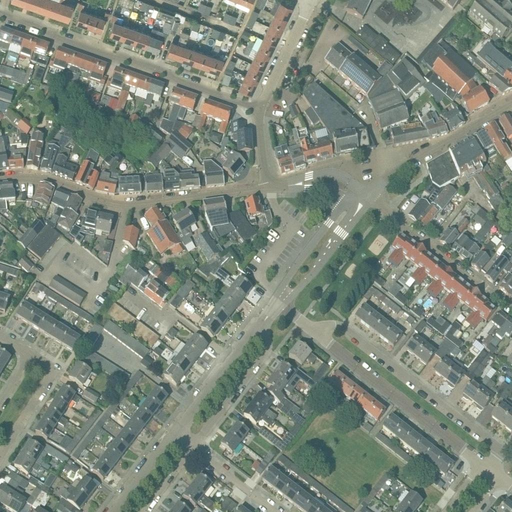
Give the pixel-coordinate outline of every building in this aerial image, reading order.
[(32,0),(30,6),(49,13),(53,0),(32,0)] [(53,0),(49,13),(68,20),(73,5),(66,2),(66,0),(53,0)] [(257,0),(255,5),(263,9),(267,0),(257,0)] [(275,14),(275,15),(286,20),(292,7),(277,0),(276,0),(270,12),(275,14)] [(372,0),(439,0),(453,11),(461,0),(350,0),(345,11),(363,20),(372,0)] [(493,0),(479,0),(469,13),(470,14),(494,34),(490,39),(499,47),(504,41),(502,39),(511,26),(511,15),(509,13),(511,10),(511,9),(511,8),(505,3),(504,3),(505,4),(502,7),(493,0)] [(143,1),(140,9),(146,11),(148,3),(143,1)] [(200,2),(197,10),(203,12),(206,5),(200,2)] [(76,22),(88,27),(92,15),(81,11),(83,4),(79,3),(77,9),(80,11),(76,22)] [(148,3),(146,11),(151,13),(154,5),(148,3)] [(206,5),(203,12),(209,15),(212,7),(206,5)] [(164,21),(171,23),(175,12),(160,7),(157,13),(166,16),(164,21)] [(253,9),(250,16),(256,19),(259,12),(253,9)] [(92,15),(88,27),(100,31),(105,19),(108,20),(110,14),(106,12),(104,18),(92,15)] [(175,12),(171,23),(169,28),(171,28),(170,32),(174,33),(178,21),(183,23),(183,22),(191,25),(192,20),(185,17),(185,16),(180,14),(175,12)] [(226,13),(223,20),(228,23),(232,15),(226,13)] [(109,34),(122,38),(126,26),(115,22),(117,16),(113,15),(112,18),(110,21),(114,22),(109,34)] [(232,15),(228,23),(234,25),(237,17),(232,15)] [(272,20),(269,27),(281,32),(286,20),(275,15),(272,20)] [(250,17),(247,25),(253,27),(256,20),(250,17)] [(190,31),(197,33),(200,24),(194,22),(190,31)] [(122,38),(134,43),(138,31),(126,26),(122,38)] [(268,28),(263,39),(275,45),(281,32),(269,27),(268,28)] [(355,35),(392,66),(400,57),(386,45),(387,44),(378,36),(377,37),(365,27),(362,27),(355,35)] [(214,28),(211,36),(217,38),(220,30),(214,28)] [(0,42),(9,46),(13,34),(1,29),(0,33),(0,42)] [(150,35),(146,47),(158,51),(162,39),(165,41),(166,37),(167,34),(152,29),(150,35)] [(220,30),(217,38),(223,40),(225,33),(220,30)] [(241,37),(248,40),(251,33),(244,30),(241,37)] [(134,43),(146,47),(150,35),(138,31),(134,43)] [(180,59),(185,47),(189,35),(182,32),(177,44),(171,42),(167,54),(180,59)] [(9,46),(21,50),(26,38),(13,34),(9,46)] [(21,50),(19,55),(32,60),(33,54),(38,42),(26,38),(21,50)] [(274,45),(263,39),(257,52),(269,57),(274,45)] [(438,79),(433,85),(453,102),(460,94),(463,100),(461,101),(470,115),(489,103),(480,89),(478,91),(472,81),(477,75),(453,53),(445,40),(437,49),(423,63),(436,75),(435,77),(438,79)] [(31,62),(46,68),(49,60),(46,58),(46,56),(50,47),(38,42),(33,54),(32,60),(31,60),(31,62)] [(324,61),(367,97),(392,68),(385,62),(374,75),(338,45),(324,61)] [(248,46),(245,53),(250,56),(253,49),(248,46)] [(180,59),(193,64),(198,51),(185,47),(180,59)] [(487,47),(477,59),(484,65),(494,52),(487,47)] [(51,60),(49,66),(54,68),(65,72),(67,66),(71,54),(59,50),(55,61),(51,60)] [(198,51),(193,64),(206,68),(210,56),(204,54),(198,51)] [(424,51),(415,62),(419,65),(428,54),(424,51)] [(254,58),(251,64),(263,70),(269,57),(257,52),(254,58)] [(485,66),(490,70),(511,89),(511,68),(511,67),(494,52),(484,65),(486,66),(485,66)] [(74,75),(73,79),(77,81),(80,75),(77,74),(79,70),(83,58),(71,54),(67,66),(65,72),(74,75)] [(210,56),(206,68),(219,73),(223,63),(224,60),(217,58),(210,56)] [(77,74),(80,75),(81,71),(85,72),(83,78),(89,80),(91,74),(95,62),(83,58),(79,70),(77,74)] [(367,97),(377,122),(381,131),(390,127),(409,120),(403,105),(425,83),(403,59),(371,96),(367,97)] [(482,70),(485,66),(486,66),(484,65),(477,59),(474,63),(482,70)] [(236,62),(230,60),(227,67),(233,69),(236,62)] [(107,67),(95,62),(91,74),(89,80),(99,84),(104,86),(106,80),(103,78),(107,67)] [(263,70),(251,64),(245,76),(257,82),(263,70)] [(1,68),(0,70),(0,74),(11,78),(14,70),(8,69),(1,67),(1,68)] [(227,67),(224,73),(225,74),(231,76),(234,70),(233,69),(227,67)] [(33,82),(39,84),(45,71),(38,68),(33,82)] [(26,75),(22,86),(26,87),(28,81),(32,70),(28,69),(26,75)] [(11,78),(10,81),(22,86),(26,75),(14,70),(11,78)] [(108,84),(107,87),(112,88),(122,92),(124,86),(128,74),(116,70),(112,82),(109,81),(108,84)] [(511,89),(490,70),(486,75),(493,81),(489,85),(501,95),(501,96),(511,91),(511,89)] [(128,74),(124,86),(125,86),(119,103),(116,110),(122,112),(130,88),(136,90),(140,78),(128,74)] [(222,84),(227,86),(231,76),(225,74),(222,84)] [(241,75),(239,81),(242,82),(239,89),(240,89),(251,94),(257,82),(245,76),(242,74),(241,75)] [(152,83),(140,78),(136,90),(148,95),(152,83)] [(152,83),(148,95),(144,106),(150,108),(154,96),(160,99),(165,87),(152,83)] [(328,136),(333,156),(336,155),(336,157),(356,153),(348,116),(321,92),(314,85),(302,97),(307,104),(311,109),(320,121),(326,131),(330,136),(328,136)] [(85,90),(82,99),(97,104),(100,97),(91,93),(92,91),(86,88),(85,90)] [(0,100),(9,103),(12,95),(0,90),(0,100)] [(160,129),(170,136),(175,123),(176,122),(177,118),(178,116),(185,94),(173,90),(169,104),(175,106),(172,114),(173,114),(170,123),(163,120),(160,129)] [(178,116),(177,118),(183,120),(186,110),(193,112),(194,108),(197,99),(185,94),(178,116)] [(112,100),(109,108),(116,110),(119,103),(112,100)] [(0,101),(0,114),(3,116),(8,109),(12,106),(0,101)] [(214,120),(219,107),(205,102),(202,112),(201,115),(200,117),(196,116),(192,129),(201,135),(207,118),(214,120)] [(455,112),(449,116),(445,110),(439,114),(446,124),(451,132),(464,124),(462,120),(468,116),(452,103),(451,104),(455,112)] [(288,108),(292,119),(299,117),(294,105),(288,108)] [(232,112),(219,107),(214,120),(222,123),(219,132),(224,134),(227,124),(228,125),(232,112)] [(313,126),(320,121),(311,109),(304,113),(313,126)] [(435,113),(420,119),(426,130),(430,139),(448,134),(443,123),(440,120),(438,121),(437,118),(435,113)] [(137,127),(140,119),(131,116),(128,124),(137,127)] [(348,116),(356,153),(375,149),(369,134),(348,116)] [(426,130),(420,119),(419,116),(413,117),(415,125),(390,130),(394,147),(430,139),(426,130)] [(499,122),(504,132),(507,138),(511,136),(511,135),(511,122),(508,116),(499,122)] [(175,123),(172,131),(176,134),(177,135),(185,125),(176,122),(175,123)] [(22,123),(18,128),(19,129),(26,135),(30,129),(22,123)] [(231,125),(232,135),(233,143),(238,142),(239,153),(252,152),(250,134),(245,134),(244,124),(231,125)] [(494,125),(484,131),(498,154),(504,163),(511,158),(509,153),(506,154),(499,144),(504,141),(497,130),(497,131),(494,125)] [(26,135),(19,129),(21,145),(27,144),(29,137),(26,135)] [(59,152),(63,153),(64,149),(63,149),(75,138),(66,130),(63,138),(62,138),(58,149),(47,145),(40,171),(51,174),(59,152)] [(149,137),(159,145),(164,138),(153,130),(149,137)] [(315,142),(311,143),(312,147),(316,162),(334,157),(328,138),(328,137),(330,136),(326,131),(313,134),(314,138),(315,142)] [(484,131),(470,139),(483,159),(487,156),(489,159),(498,154),(484,131)] [(0,170),(8,169),(10,169),(6,153),(1,134),(0,133),(0,170)] [(171,137),(164,146),(171,151),(174,147),(185,156),(192,147),(191,147),(183,141),(176,134),(173,138),(171,137)] [(28,159),(27,168),(38,170),(39,160),(43,141),(43,137),(33,135),(32,140),(28,159)] [(307,139),(300,141),(303,155),(305,165),(316,162),(312,147),(310,147),(309,144),(311,143),(309,135),(306,135),(307,139)] [(215,137),(213,142),(219,144),(222,137),(218,136),(215,137)] [(483,159),(470,139),(426,166),(432,183),(440,189),(458,179),(481,167),(481,166),(486,164),(483,159)] [(300,146),(288,150),(288,152),(290,156),(294,171),(306,168),(305,165),(303,155),(301,145),(300,141),(299,141),(300,144),(300,146)] [(171,151),(164,146),(161,149),(155,145),(151,150),(156,154),(154,156),(162,162),(171,151)] [(287,146),(274,150),(281,175),(294,171),(290,156),(287,146)] [(10,169),(24,168),(23,158),(26,158),(26,152),(15,152),(14,147),(9,148),(10,153),(6,153),(10,169)] [(64,149),(63,153),(61,157),(59,157),(56,165),(52,174),(72,182),(76,173),(78,168),(67,164),(71,152),(64,149)] [(108,153),(108,152),(106,151),(106,152),(104,150),(104,151),(102,149),(98,154),(106,160),(109,155),(108,153)] [(79,174),(75,183),(92,191),(98,180),(98,175),(92,173),(98,156),(90,150),(79,174)] [(227,150),(221,157),(228,163),(225,167),(223,170),(233,178),(236,175),(238,177),(243,171),(241,169),(244,165),(235,157),(232,155),(227,150)] [(119,179),(120,178),(118,178),(119,173),(115,171),(120,165),(124,160),(118,156),(114,160),(115,161),(111,167),(108,173),(107,176),(102,174),(96,192),(114,195),(116,186),(118,181),(119,179)] [(154,156),(148,163),(155,169),(157,171),(159,171),(161,170),(157,167),(161,162),(154,156)] [(204,176),(206,188),(224,186),(223,174),(222,174),(222,171),(211,162),(203,162),(204,176)] [(486,164),(481,166),(486,174),(490,171),(486,164)] [(180,177),(180,173),(177,176),(169,168),(163,169),(166,192),(182,190),(180,177)] [(180,172),(180,173),(180,177),(182,190),(200,188),(198,178),(195,178),(193,171),(180,172)] [(145,184),(146,193),(163,192),(162,182),(162,176),(158,176),(158,172),(153,172),(153,177),(145,177),(145,184)] [(476,177),(473,179),(482,192),(484,191),(490,200),(488,202),(496,213),(506,207),(484,172),(476,177)] [(140,177),(120,178),(119,179),(118,181),(118,185),(119,195),(141,194),(140,184),(140,177)] [(6,207),(12,207),(12,201),(15,201),(15,198),(14,192),(13,193),(12,184),(0,184),(0,193),(2,202),(3,210),(6,210),(6,207)] [(34,202),(48,207),(54,189),(40,184),(34,202)] [(433,204),(417,223),(425,230),(431,222),(438,214),(441,210),(442,211),(457,193),(448,186),(433,204)] [(50,223),(48,226),(53,230),(56,226),(64,211),(64,212),(65,210),(71,196),(57,190),(54,200),(51,205),(56,208),(52,215),(54,216),(50,223)] [(439,194),(434,190),(429,196),(434,200),(439,194)] [(82,201),(71,196),(65,210),(66,211),(58,225),(70,231),(78,216),(75,215),(82,201)] [(408,216),(417,223),(433,204),(432,203),(434,200),(429,196),(424,203),(421,200),(408,216)] [(230,225),(244,244),(257,236),(238,212),(227,217),(223,200),(203,202),(208,221),(218,239),(218,240),(225,237),(221,227),(230,225)] [(256,224),(255,218),(265,216),(268,228),(273,224),(269,211),(264,213),(262,207),(260,208),(258,200),(245,204),(248,214),(246,214),(248,222),(249,222),(250,224),(251,226),(256,224)] [(471,211),(476,215),(480,210),(481,209),(476,205),(471,211)] [(167,253),(170,258),(178,253),(180,255),(185,251),(163,216),(158,208),(144,217),(153,230),(147,234),(161,257),(167,253)] [(480,210),(476,215),(476,216),(486,224),(491,218),(480,210)] [(177,235),(184,247),(192,242),(189,238),(191,236),(187,230),(195,225),(187,212),(173,221),(180,233),(177,235)] [(86,213),(82,228),(81,230),(74,226),(69,235),(75,240),(80,244),(82,241),(77,237),(80,232),(94,236),(95,232),(96,232),(99,216),(86,213)] [(99,216),(96,232),(109,235),(113,220),(99,216)] [(440,242),(449,249),(455,241),(469,224),(463,219),(453,232),(450,230),(446,234),(440,242)] [(36,222),(29,230),(36,236),(43,227),(36,222)] [(53,230),(48,226),(28,250),(41,260),(61,236),(53,230)] [(123,241),(134,250),(139,231),(126,228),(123,241)] [(473,240),(460,257),(468,264),(479,251),(474,248),(478,243),(479,244),(489,232),(483,228),(473,240)] [(29,230),(24,236),(31,242),(36,236),(29,230)] [(451,251),(460,257),(473,240),(465,233),(451,251)] [(501,244),(507,249),(511,242),(511,234),(509,233),(501,244)] [(217,262),(221,258),(219,255),(214,248),(206,234),(195,241),(208,262),(215,258),(217,262)] [(388,260),(392,264),(410,242),(402,235),(392,247),(396,250),(388,260)] [(24,236),(18,243),(24,249),(31,242),(24,236)] [(494,255),(490,252),(495,245),(502,242),(495,236),(486,248),(485,248),(471,266),(479,273),(494,255)] [(103,253),(110,255),(113,243),(106,241),(103,253)] [(411,241),(392,264),(397,267),(404,257),(414,265),(419,259),(414,255),(419,248),(411,241)] [(219,245),(214,248),(219,255),(223,252),(219,245)] [(411,279),(415,282),(433,259),(419,248),(414,255),(419,259),(414,265),(419,269),(411,279)] [(499,276),(504,271),(507,273),(511,267),(511,255),(506,250),(484,277),(493,284),(499,276)] [(223,284),(231,290),(243,299),(251,289),(239,280),(235,285),(227,279),(229,277),(218,269),(223,262),(226,265),(232,258),(229,252),(221,258),(217,262),(209,266),(204,269),(210,273),(210,274),(223,284)] [(19,265),(28,273),(33,267),(24,259),(19,265)] [(427,276),(431,279),(441,266),(433,259),(415,282),(419,285),(427,276)] [(372,272),(375,274),(381,266),(378,263),(372,272)] [(127,288),(130,283),(139,271),(131,264),(122,276),(118,281),(127,288)] [(154,265),(148,272),(153,276),(159,269),(154,265)] [(427,291),(431,295),(449,272),(441,266),(431,279),(435,281),(427,291)] [(6,268),(4,273),(17,278),(19,272),(6,268)] [(158,279),(163,272),(159,269),(153,276),(158,279)] [(207,278),(210,274),(210,273),(204,269),(199,272),(207,278)] [(131,283),(141,291),(144,288),(141,286),(148,278),(139,271),(130,283),(131,283)] [(443,288),(447,291),(457,278),(449,272),(431,295),(435,298),(443,288)] [(499,289),(508,296),(511,290),(511,272),(505,281),(499,289)] [(371,280),(376,284),(380,279),(375,275),(371,280)] [(49,288),(54,291),(61,280),(56,277),(49,288)] [(170,278),(165,284),(172,290),(178,283),(170,277),(170,278)] [(465,285),(457,278),(447,291),(450,294),(443,304),(447,307),(465,285)] [(380,279),(376,284),(381,288),(385,283),(380,279)] [(54,291),(59,294),(66,283),(61,280),(54,291)] [(141,291),(152,300),(161,288),(153,281),(146,290),(144,288),(141,291)] [(188,281),(185,285),(191,290),(195,286),(188,281)] [(59,294),(64,297),(71,286),(66,283),(59,294)] [(34,289),(32,293),(36,296),(39,292),(45,296),(48,291),(37,284),(34,289)] [(385,291),(391,296),(399,286),(395,284),(391,289),(388,286),(385,291)] [(185,285),(177,295),(183,300),(191,290),(185,285)] [(474,292),(465,285),(445,310),(449,314),(459,301),(469,309),(474,302),(469,298),(474,292)] [(64,297),(69,300),(76,289),(71,286),(64,297)] [(391,296),(399,302),(403,297),(398,293),(402,289),(399,286),(391,296)] [(372,296),(382,303),(386,298),(371,287),(364,297),(369,301),(372,296)] [(161,288),(152,300),(162,308),(166,303),(164,301),(169,295),(161,288)] [(69,300),(74,303),(81,292),(76,289),(69,300)] [(231,290),(224,300),(236,309),(243,299),(231,290)] [(45,296),(57,303),(60,298),(48,291),(45,296)] [(74,303),(79,307),(86,296),(81,292),(74,303)] [(470,317),(463,325),(467,328),(470,326),(487,304),(488,303),(474,292),(469,298),(474,302),(469,309),(465,313),(470,317)] [(183,300),(177,295),(170,305),(176,310),(183,300)] [(0,296),(0,311),(5,313),(9,300),(0,296)] [(403,297),(399,302),(404,306),(408,301),(403,297)] [(57,303),(68,310),(71,305),(60,298),(57,303)] [(386,298),(382,303),(385,305),(389,308),(392,311),(395,306),(390,302),(386,298)] [(224,300),(216,310),(228,319),(236,309),(224,300)] [(107,314),(112,318),(119,308),(114,304),(107,314)] [(487,304),(470,326),(474,329),(482,319),(486,323),(496,310),(487,304)] [(17,317),(28,324),(35,312),(24,305),(17,317)] [(68,310),(79,317),(82,312),(71,305),(68,310)] [(400,310),(395,306),(392,311),(397,315),(400,310)] [(410,311),(415,315),(419,310),(414,306),(410,311)] [(355,318),(365,325),(373,314),(364,307),(355,318)] [(112,318),(117,322),(124,312),(119,308),(112,318)] [(216,310),(209,319),(221,329),(228,319),(216,310)] [(419,310),(415,315),(420,319),(424,314),(419,310)] [(28,324),(39,331),(46,319),(35,312),(28,324)] [(82,312),(79,317),(90,324),(93,319),(82,312)] [(117,322),(122,326),(129,315),(124,312),(117,322)] [(487,347),(490,343),(495,336),(494,335),(496,333),(499,335),(501,332),(500,331),(509,320),(500,313),(491,324),(494,326),(488,333),(490,335),(481,345),(485,349),(487,347)] [(365,325),(374,333),(383,322),(373,314),(365,325)] [(122,326),(127,329),(134,319),(129,315),(122,326)] [(409,317),(406,322),(411,326),(415,321),(409,317)] [(426,323),(427,324),(432,327),(436,322),(430,318),(426,323)] [(39,331),(50,338),(58,326),(46,319),(39,331)] [(127,329),(132,333),(139,323),(134,319),(127,329)] [(221,329),(209,319),(201,330),(213,339),(221,329)] [(456,319),(451,326),(452,327),(457,331),(457,332),(461,327),(461,323),(456,319)] [(511,335),(511,322),(509,320),(500,331),(501,332),(499,335),(496,333),(494,335),(495,336),(500,341),(505,335),(509,339),(511,335)] [(109,321),(103,329),(103,330),(108,333),(114,325),(109,321)] [(433,328),(432,327),(427,324),(426,325),(420,321),(413,330),(419,335),(426,326),(431,330),(433,328)] [(374,333),(384,340),(392,329),(383,322),(374,333)] [(433,328),(437,332),(442,327),(436,322),(432,327),(433,328)] [(442,327),(437,332),(443,336),(450,326),(445,322),(442,327)] [(50,338),(61,345),(69,333),(70,330),(59,323),(58,326),(50,338)] [(132,333),(137,337),(144,327),(139,323),(132,333)] [(95,324),(92,328),(101,334),(103,330),(103,329),(95,324)] [(118,328),(114,325),(108,333),(112,336),(118,328)] [(137,337),(142,341),(149,331),(144,327),(137,337)] [(449,341),(453,336),(457,331),(452,327),(444,337),(449,341)] [(69,333),(61,345),(72,352),(80,340),(74,336),(76,333),(75,331),(71,328),(70,330),(69,333)] [(92,328),(89,333),(98,338),(101,334),(92,328)] [(122,331),(118,328),(112,336),(116,340),(122,331)] [(171,329),(168,333),(174,337),(177,333),(171,329)] [(392,329),(384,340),(393,348),(402,337),(392,329)] [(127,335),(122,331),(116,340),(121,343),(127,335)] [(142,341),(147,344),(154,334),(149,331),(142,341)] [(89,333),(87,337),(95,343),(98,338),(89,333)] [(174,337),(168,333),(165,337),(171,342),(174,337)] [(147,344),(152,348),(159,338),(154,334),(147,344)] [(131,338),(127,335),(121,343),(125,346),(131,338)] [(453,336),(449,341),(459,349),(463,344),(453,336)] [(495,336),(490,343),(495,347),(500,341),(495,336)] [(87,337),(84,342),(92,347),(95,343),(87,337)] [(195,337),(187,347),(199,357),(207,347),(195,337)] [(136,341),(131,338),(125,346),(129,349),(136,341)] [(406,350),(416,358),(426,346),(416,338),(406,350)] [(438,349),(443,353),(450,344),(445,340),(438,349)] [(140,345),(136,341),(129,349),(134,353),(140,345)] [(81,346),(89,352),(90,351),(92,347),(84,342),(81,346)] [(296,348),(289,357),(295,361),(292,365),(299,370),(301,367),(302,367),(307,361),(312,365),(316,359),(311,354),(304,348),(305,347),(304,347),(299,343),(295,347),(296,348)] [(487,347),(485,349),(490,352),(490,353),(492,355),(495,352),(497,349),(495,347),(490,343),(487,347)] [(450,344),(443,353),(448,357),(450,354),(455,348),(450,344)] [(144,348),(140,345),(134,353),(138,356),(144,348)] [(426,346),(416,358),(426,366),(432,358),(436,354),(426,346)] [(187,347),(179,357),(191,367),(199,357),(187,347)] [(455,348),(450,354),(453,357),(457,356),(460,351),(455,347),(455,348)] [(149,351),(144,348),(138,356),(143,359),(149,351)] [(156,348),(153,353),(159,357),(162,353),(156,348)] [(467,370),(472,374),(490,352),(485,349),(483,352),(483,351),(467,370)] [(84,360),(89,363),(94,354),(90,351),(89,352),(84,360)] [(10,359),(0,352),(0,368),(3,370),(10,359)] [(490,352),(472,374),(477,378),(485,368),(484,367),(489,361),(488,360),(490,358),(492,360),(495,357),(497,359),(497,358),(492,355),(490,353),(490,352)] [(159,357),(153,353),(150,357),(155,361),(159,357)] [(89,363),(93,366),(99,357),(94,354),(89,363)] [(174,354),(167,363),(172,367),(184,376),(191,367),(179,357),(174,354)] [(93,366),(98,368),(103,360),(99,357),(93,366)] [(146,357),(141,364),(148,370),(153,363),(146,357)] [(98,368),(102,371),(108,362),(103,360),(98,368)] [(435,373),(445,380),(458,363),(454,360),(450,365),(444,360),(441,365),(435,373)] [(102,371),(107,374),(112,365),(108,362),(102,371)] [(458,363),(445,380),(449,384),(448,385),(448,386),(452,389),(453,389),(454,388),(455,388),(461,380),(464,376),(459,372),(462,367),(458,363)] [(312,380),(316,384),(329,368),(324,364),(312,380)] [(69,379),(83,387),(91,374),(77,365),(69,379)] [(107,374),(111,377),(116,368),(112,365),(107,374)] [(282,366),(274,376),(293,390),(294,389),(292,388),(295,384),(298,380),(313,391),(317,385),(293,366),(289,371),(282,366)] [(184,376),(172,367),(164,377),(176,386),(184,376)] [(111,377),(115,379),(121,371),(116,368),(111,377)] [(115,379),(120,382),(125,374),(121,371),(115,379)] [(130,382),(128,384),(132,388),(135,385),(143,375),(138,372),(130,382)] [(125,374),(120,382),(124,385),(130,377),(125,374)] [(328,383),(338,391),(346,381),(336,374),(328,383)] [(274,376),(267,386),(271,389),(268,394),(271,397),(280,404),(295,416),(299,411),(300,411),(286,400),(279,395),(280,394),(283,390),(290,395),(293,390),(274,376)] [(469,399),(473,403),(490,381),(485,377),(480,384),(475,380),(469,387),(463,395),(464,395),(463,396),(463,398),(467,401),(468,401),(469,399)] [(338,391),(348,399),(356,389),(346,381),(338,391)] [(490,381),(473,403),(477,406),(476,407),(477,409),(480,412),(482,411),(483,410),(483,411),(489,403),(493,398),(487,394),(495,385),(490,381)] [(511,382),(509,387),(501,397),(506,401),(511,392),(511,382)] [(496,393),(501,397),(509,387),(504,383),(496,393)] [(128,384),(120,395),(125,398),(132,388),(128,384)] [(63,389),(56,400),(68,407),(71,402),(76,405),(80,399),(63,389)] [(348,399),(358,407),(365,397),(356,389),(348,399)] [(84,395),(96,403),(99,397),(87,390),(84,395)] [(157,390),(148,400),(159,408),(167,398),(157,390)] [(323,397),(330,402),(333,397),(327,392),(323,397)] [(120,395),(112,405),(117,409),(125,398),(120,395)] [(259,396),(251,406),(273,422),(276,417),(267,410),(271,405),(259,396)] [(333,397),(330,402),(336,407),(339,402),(333,397)] [(358,407),(367,414),(375,404),(365,397),(358,407)] [(56,400),(49,411),(61,418),(64,413),(68,415),(72,410),(68,407),(56,400)] [(148,400),(140,411),(151,419),(159,408),(148,400)] [(301,409),(309,415),(315,408),(307,401),(301,409)] [(280,404),(276,409),(286,417),(296,424),(288,434),(293,438),(301,428),(305,423),(295,416),(280,404)] [(375,404),(367,414),(377,422),(385,412),(375,404)] [(112,405),(104,416),(109,419),(117,409),(112,405)] [(492,417),(502,425),(511,413),(501,405),(492,417)] [(251,406),(244,416),(252,422),(256,425),(260,419),(266,424),(271,428),(274,423),(275,423),(273,422),(251,406)] [(343,413),(349,418),(353,413),(347,408),(343,413)] [(97,410),(89,420),(93,423),(101,413),(97,410)] [(49,411),(42,422),(54,429),(57,424),(64,428),(68,422),(61,418),(49,411)] [(140,411),(132,421),(143,429),(151,419),(140,411)] [(511,411),(511,413),(502,425),(511,433),(511,432),(511,411)] [(353,413),(349,418),(355,423),(359,418),(353,413)] [(104,416),(96,426),(101,429),(109,419),(104,416)] [(383,428),(393,436),(402,425),(391,417),(383,428)] [(76,428),(80,431),(85,434),(93,423),(89,420),(86,423),(82,420),(76,428)] [(132,421),(124,431),(135,439),(143,429),(132,421)] [(54,429),(42,422),(35,433),(47,440),(50,435),(55,438),(58,432),(54,429)] [(373,428),(366,423),(363,428),(369,433),(373,428)] [(237,425),(229,435),(240,444),(248,433),(237,425)] [(393,436),(403,445),(412,433),(402,425),(393,436)] [(96,426),(88,436),(93,440),(101,429),(96,426)] [(257,433),(267,440),(282,452),(286,447),(261,428),(257,433)] [(80,431),(72,441),(77,444),(85,434),(80,431)] [(124,431),(116,442),(127,450),(135,439),(124,431)] [(375,438),(385,446),(389,441),(379,433),(375,438)] [(403,445),(414,453),(422,441),(412,433),(403,445)] [(240,444),(229,435),(221,446),(232,454),(240,444)] [(85,450),(93,440),(88,436),(80,447),(85,450)] [(77,444),(72,441),(65,451),(69,454),(77,444)] [(385,446),(396,454),(399,450),(389,441),(385,446)] [(414,453),(424,461),(433,450),(422,441),(414,453)] [(109,452),(108,452),(119,460),(127,450),(116,442),(113,447),(109,444),(105,449),(109,452)] [(29,443),(22,455),(35,463),(43,451),(29,443)] [(62,463),(57,470),(56,469),(53,474),(58,477),(69,460),(58,452),(58,453),(49,447),(45,453),(54,459),(54,458),(62,463)] [(85,450),(80,447),(72,457),(77,460),(82,454),(85,456),(88,453),(85,450)] [(396,454),(406,462),(410,458),(399,450),(396,454)] [(424,461),(434,469),(443,458),(433,450),(424,461)] [(271,451),(263,461),(268,465),(276,454),(271,451)] [(108,452),(100,462),(111,470),(119,460),(108,452)] [(35,463),(22,455),(14,467),(28,475),(32,468),(37,471),(40,466),(35,463)] [(277,461),(288,469),(291,464),(281,456),(277,461)] [(406,462),(416,470),(420,466),(410,458),(406,462)] [(443,458),(434,469),(444,477),(453,466),(443,458)] [(268,465),(263,461),(255,472),(259,475),(268,465)] [(111,470),(100,462),(92,473),(103,481),(111,470)] [(288,469),(298,477),(302,472),(291,464),(288,469)] [(67,471),(69,472),(70,471),(75,474),(78,469),(72,465),(70,467),(67,471)] [(416,470),(427,478),(430,474),(420,466),(416,470)] [(76,480),(71,487),(88,501),(97,489),(88,482),(92,478),(81,469),(77,474),(84,480),(81,484),(76,480)] [(262,480),(272,489),(281,477),(271,469),(262,480)] [(0,504),(5,508),(17,489),(16,488),(22,480),(11,472),(8,478),(12,481),(7,490),(2,487),(0,489),(0,504)] [(298,477),(308,485),(312,480),(302,472),(298,477)] [(385,474),(377,485),(382,488),(389,478),(394,482),(396,479),(391,476),(390,478),(385,474)] [(430,474),(427,478),(437,486),(440,482),(430,474)] [(36,489),(41,492),(48,496),(52,491),(31,477),(27,483),(36,488),(36,489)] [(200,477),(191,487),(203,497),(212,486),(200,477)] [(272,489),(283,497),(291,485),(281,477),(272,489)] [(308,485),(319,493),(322,489),(312,480),(308,485)] [(226,499),(227,498),(229,495),(214,483),(211,487),(226,499)] [(283,497),(293,505),(302,494),(291,485),(283,497)] [(377,485),(369,495),(374,499),(382,488),(377,485)] [(58,503),(69,511),(70,511),(74,507),(80,511),(88,501),(71,487),(67,492),(65,491),(61,497),(62,498),(58,503)] [(203,497),(191,487),(183,498),(195,507),(200,502),(201,503),(200,504),(210,511),(212,511),(216,507),(203,497)] [(24,493),(17,489),(5,508),(11,511),(19,511),(25,503),(26,502),(20,499),(24,493)] [(41,492),(36,489),(29,499),(28,499),(26,502),(25,503),(32,507),(34,503),(41,492)] [(319,493),(329,501),(333,497),(322,489),(319,493)] [(48,497),(48,496),(41,492),(34,503),(39,506),(40,505),(44,507),(47,502),(50,504),(52,500),(48,497)] [(293,505),(302,511),(303,511),(312,502),(302,494),(293,505)] [(411,494),(402,504),(412,511),(414,511),(422,503),(411,494)] [(364,508),(360,511),(369,511),(365,509),(374,499),(369,495),(361,506),(364,508)] [(329,501),(339,509),(343,505),(333,497),(329,501)] [(218,510),(220,511),(231,511),(237,506),(227,498),(218,510)] [(303,511),(320,511),(322,510),(312,502),(303,511)] [(511,511),(511,507),(506,503),(499,511),(511,511)]
